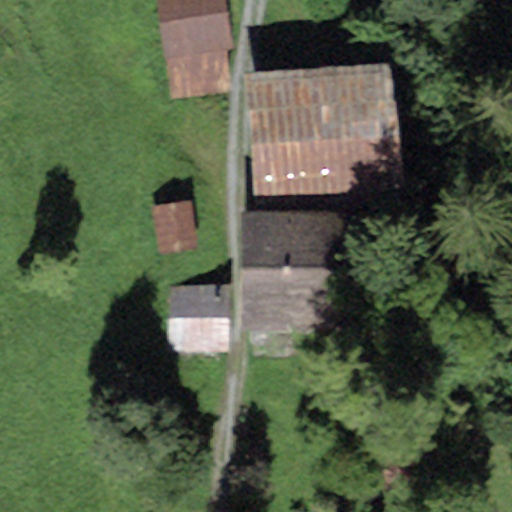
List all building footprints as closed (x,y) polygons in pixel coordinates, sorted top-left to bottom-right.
[(215,0),(155,0),(170,110),(230,102),(215,0)] [(372,73),(254,80),(261,205),(379,198),(372,73)] [(187,215),(149,218),(153,261),(191,258),(187,215)] [(364,235),(269,237),(271,332),(366,330),(364,235)] [(223,298),(172,299),(172,361),(224,360),(223,298)]
